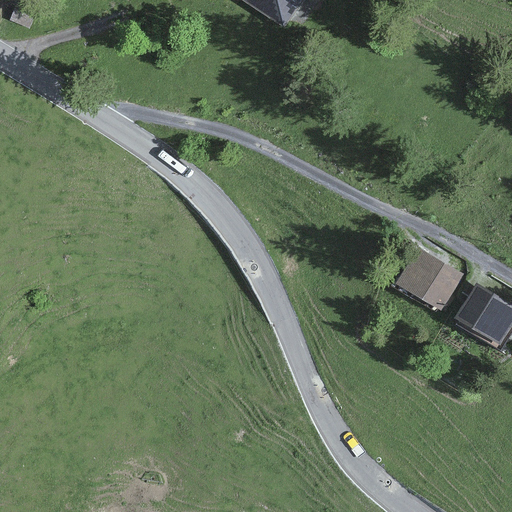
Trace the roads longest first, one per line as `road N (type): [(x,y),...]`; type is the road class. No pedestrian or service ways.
road 1 (residential): [(409,511),(344,446),(312,392),(253,250),(215,200),(163,154),(0,55)]
road 2 (track): [(511,276),(256,142),(161,107),(116,104),(101,116)]
